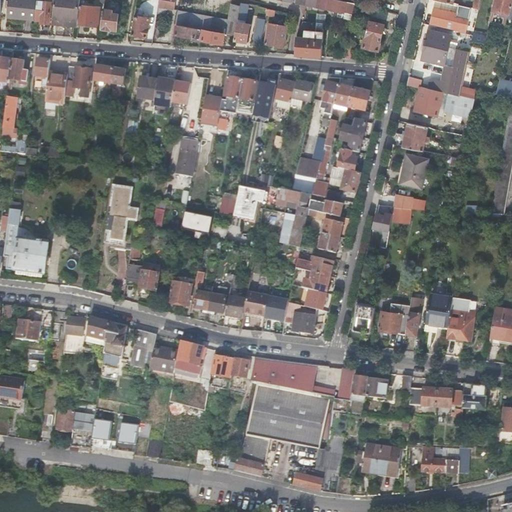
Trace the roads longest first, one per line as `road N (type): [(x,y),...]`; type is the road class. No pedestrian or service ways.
road 1 (residential): [(0,42),(400,73)]
road 2 (residential): [(334,353),(0,293)]
road 3 (residential): [(400,73),(334,353)]
road 4 (residential): [(221,486),(0,449)]
road 5 (residential): [(326,507),(450,500),(511,485)]
road 6 (residential): [(511,377),(334,353)]
